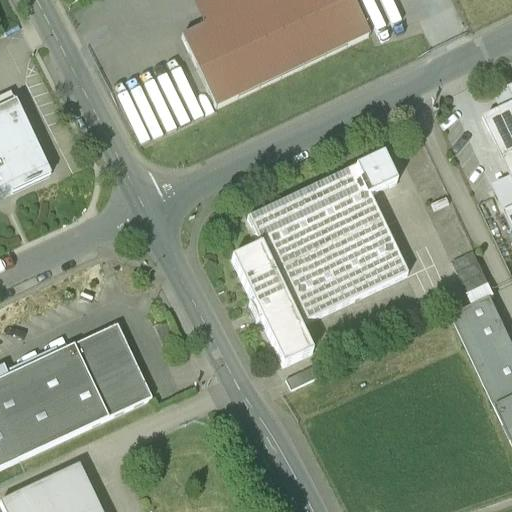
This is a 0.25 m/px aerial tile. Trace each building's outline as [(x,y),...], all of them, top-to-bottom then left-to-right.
[(180,40),(214,113),(368,40),(348,0),(208,0),(192,8),(202,30),(180,40)] [(511,96),(505,99),(510,115),(494,125),(511,167),(511,190),(504,195),(511,212),(511,96)] [(0,202),(49,179),(15,105),(0,112),(0,202)] [(295,378),(323,364),(314,342),(416,285),(361,172),(252,224),(267,257),(242,268),(295,378)] [(511,397),(511,343),(492,299),(454,317),(495,405),(511,397)] [(0,473),(151,404),(124,349),(127,344),(121,331),(111,328),(99,334),(97,338),(5,381),(0,370),(0,473)] [(511,439),(511,401),(497,409),(511,439)] [(97,511),(78,470),(0,506),(0,511),(97,511)]
